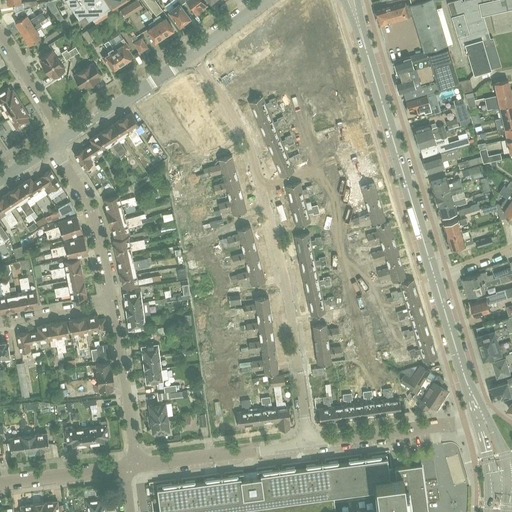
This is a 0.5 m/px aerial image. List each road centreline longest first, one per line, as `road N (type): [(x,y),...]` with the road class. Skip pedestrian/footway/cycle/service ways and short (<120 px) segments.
road 1 (residential): [(309,443),(287,279),(252,157),(194,57)]
road 2 (primary): [(434,276),(361,35)]
road 3 (residential): [(137,467),(309,443)]
road 4 (residential): [(309,443),(476,417)]
road 5 (residential): [(137,467),(111,300)]
road 6 (residential): [(111,300),(94,218),(53,145)]
road 7 (unclassified): [(64,138),(194,57)]
road 8 (residential): [(0,485),(123,469)]
road 9 (residential): [(64,138),(0,32)]
road 10 (primary): [(469,392),(434,276)]
